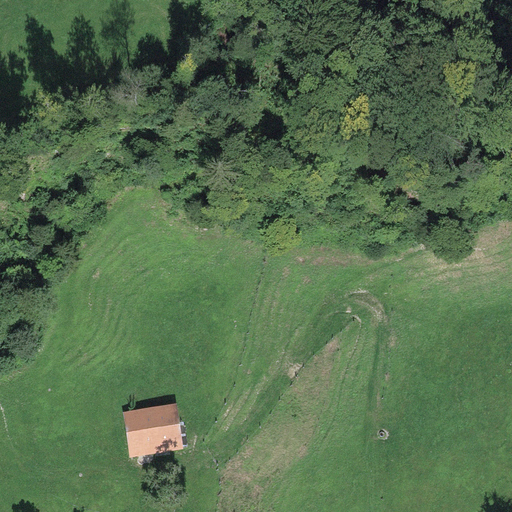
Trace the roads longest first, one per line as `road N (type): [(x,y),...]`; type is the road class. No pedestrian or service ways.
road 1 (track): [(369,511),(382,335),(376,312),(357,300),(313,319),(216,443),(189,461),(122,476),(0,395)]
road 2 (track): [(35,368),(69,316),(73,271),(114,209),(130,195),(206,172),(264,134),(258,99),(197,31)]
